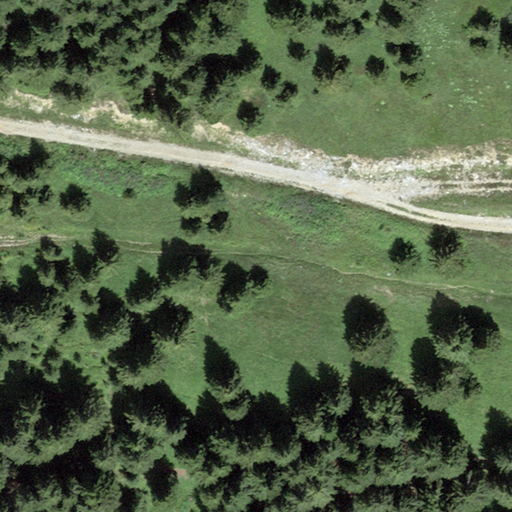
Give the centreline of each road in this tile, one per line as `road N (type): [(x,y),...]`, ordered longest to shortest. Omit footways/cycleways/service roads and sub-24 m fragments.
road 1 (track): [(352,190),(0,122)]
road 2 (track): [(352,190),(422,213),(511,226)]
road 3 (track): [(511,189),(352,190)]
